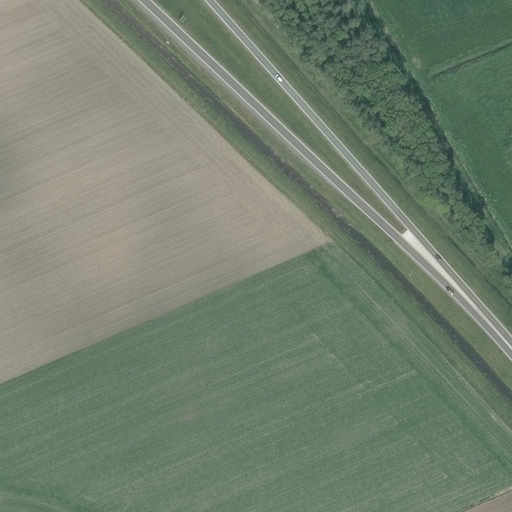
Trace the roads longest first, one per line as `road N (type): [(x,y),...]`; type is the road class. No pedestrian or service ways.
road 1 (trunk): [(143,0),(474,306)]
road 2 (trunk): [(474,306),(211,0)]
